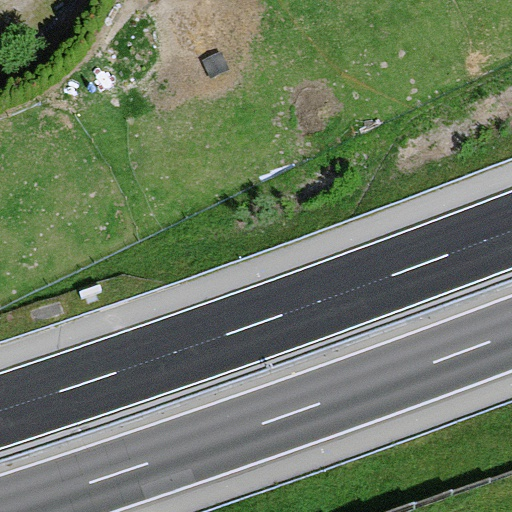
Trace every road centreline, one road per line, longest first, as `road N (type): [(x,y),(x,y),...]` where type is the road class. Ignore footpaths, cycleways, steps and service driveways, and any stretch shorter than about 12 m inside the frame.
road 1 (motorway): [(511,229),(0,410)]
road 2 (motorway): [(0,511),(511,330)]
